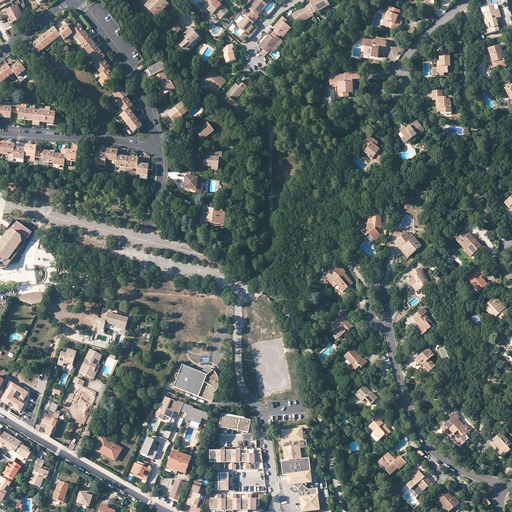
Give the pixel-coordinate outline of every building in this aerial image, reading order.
[(16,0),(12,3),(14,7),(6,11),(13,24),(24,18),(19,10),(26,7),(23,0),(16,0)] [(159,17),(163,12),(160,10),(168,2),(165,0),(152,0),(147,6),(159,17)] [(215,0),(215,1),(213,0),(212,0),(208,5),(211,8),(209,10),(214,15),(216,13),(222,19),(230,11),(222,4),(219,7),(217,4),(219,2),(221,3),(223,0),(215,0)] [(253,11),(250,14),(254,17),(257,20),(260,17),(259,16),(268,5),(262,0),(257,0),(250,8),(253,11)] [(312,0),(311,1),(312,3),(309,5),(309,6),(314,14),(331,4),(328,0),(312,0)] [(170,5),(168,2),(160,10),(163,12),(170,5)] [(497,3),(481,8),(487,28),(488,34),(500,31),(497,23),(500,23),(499,18),(501,17),(497,3)] [(314,14),(309,6),(293,15),(298,24),(315,15),(314,14)] [(389,6),(386,11),(389,12),(387,16),(390,18),(387,27),(397,30),(398,25),(400,26),(402,21),(399,20),(397,19),(398,18),(400,10),(389,6)] [(225,17),(230,21),(237,14),(232,9),(225,17)] [(382,25),(387,27),(390,18),(387,16),(389,12),(386,11),(382,25)] [(250,14),(248,12),(246,15),(247,16),(238,26),(246,33),(252,25),(255,23),(251,20),(254,17),(250,14)] [(275,33),(279,37),(281,35),(284,37),(292,28),(286,23),(288,21),(284,17),(278,24),(280,25),(276,30),(274,33),(275,33)] [(182,30),(177,24),(171,30),(176,35),(182,30)] [(55,27),(61,36),(65,40),(73,34),(77,39),(86,32),(80,25),(72,32),(67,25),(62,29),(58,25),(55,27)] [(255,27),(252,25),(246,33),(248,35),(255,27)] [(55,27),(46,34),(53,42),(61,36),(55,27)] [(179,44),(183,48),(186,46),(188,48),(201,36),(196,30),(190,35),(188,32),(180,39),(182,41),(179,44)] [(81,50),(84,47),(93,41),(86,32),(77,39),(81,44),(79,46),(77,48),(79,51),(81,50)] [(279,37),(275,33),(272,37),(270,35),(260,46),(268,53),(272,49),(281,39),(279,37)] [(49,45),(51,47),(55,45),(53,42),(46,34),(38,41),(44,49),(49,45)] [(284,42),(281,39),(272,49),(276,52),(284,42)] [(383,48),(383,46),(385,46),(387,47),(388,41),(376,40),(376,41),(366,39),(365,46),(367,47),(366,56),(369,56),(379,57),(380,53),(384,53),(385,48),(383,48)] [(44,49),(38,41),(30,47),(36,55),(44,49)] [(93,41),(84,47),(91,55),(99,49),(93,41)] [(237,60),(235,56),(234,52),(233,48),(234,48),(233,44),(224,47),(226,51),(224,51),(228,63),(237,60)] [(498,67),(506,64),(501,45),(488,49),(491,58),(487,59),(490,69),(498,67)] [(99,49),(91,55),(94,60),(97,64),(103,59),(106,57),(99,49)] [(441,67),(438,66),(438,69),(438,76),(444,76),(444,73),(449,73),(448,66),(451,66),(450,52),(440,53),(440,62),(441,67)] [(103,59),(97,64),(95,65),(102,74),(110,68),(103,59)] [(21,74),(26,70),(19,62),(14,66),(11,62),(8,64),(14,73),(18,77),(21,74)] [(160,84),(161,86),(166,95),(175,90),(171,81),(169,82),(164,71),(166,70),(162,63),(149,70),(153,79),(155,78),(156,80),(158,85),(160,84)] [(14,73),(8,64),(0,70),(0,71),(6,79),(14,73)] [(102,79),(106,85),(115,78),(111,73),(115,69),(112,66),(110,68),(102,74),(99,76),(102,79)] [(354,79),(357,79),(361,79),(361,71),(346,72),(346,74),(331,75),(332,83),(342,82),(343,97),(350,97),(350,92),(355,92),(354,81),(354,79)] [(219,91),(226,83),(219,77),(213,72),(206,80),(219,91)] [(511,83),(511,81),(503,85),(511,101),(511,83)] [(340,97),(343,97),(342,82),(332,83),(332,85),(339,85),(340,97)] [(241,87),(237,84),(228,95),(231,97),(227,101),(237,109),(240,105),(236,101),(248,87),(243,83),(241,87)] [(129,96),(122,87),(114,94),(120,102),(127,97),(129,96)] [(441,108),(441,113),(452,112),(451,102),(451,99),(447,100),(447,98),(443,98),(443,91),(433,91),(433,101),(437,101),(439,100),(439,108),(441,108)] [(133,106),(127,97),(120,102),(118,104),(125,112),(133,106)] [(11,112),(16,112),(17,103),(11,102),(10,107),(1,106),(0,113),(0,116),(11,118),(11,113),(11,112)] [(175,124),(183,117),(182,116),(189,111),(182,102),(168,114),(175,124)] [(19,113),(19,114),(19,119),(29,120),(31,110),(26,109),(27,104),(17,103),(16,112),(19,113)] [(136,109),(133,106),(125,112),(121,116),(127,124),(136,117),(132,112),(136,109)] [(46,107),(45,112),(44,122),(54,124),(54,123),(59,123),(60,119),(55,118),(56,113),(50,112),(51,107),(46,107)] [(44,122),(45,112),(31,110),(29,120),(33,121),(40,122),(44,122)] [(143,126),(136,117),(127,124),(134,132),(143,126)] [(185,119),(183,117),(175,124),(177,126),(185,119)] [(405,137),(408,141),(417,134),(418,136),(425,130),(417,120),(406,129),(404,127),(400,130),(405,137)] [(198,125),(192,129),(195,133),(197,131),(203,139),(214,131),(208,122),(200,128),(198,125)] [(371,152),(368,156),(373,160),(373,159),(380,164),(387,155),(376,146),(379,142),(370,136),(363,146),(371,152)] [(14,156),(15,148),(15,145),(5,144),(4,154),(14,156)] [(25,149),(24,160),(28,160),(29,157),(36,157),(40,158),(40,151),(36,150),(37,147),(26,145),(25,149)] [(65,161),(73,162),(76,162),(78,146),(74,145),(74,151),(67,150),(65,161)] [(360,150),(368,156),(371,152),(363,146),(360,150)] [(25,149),(15,148),(14,156),(14,158),(24,160),(25,149)] [(65,165),(65,161),(67,150),(63,149),(62,155),(55,154),(54,164),(54,165),(65,166),(65,165)] [(94,164),(102,165),(105,166),(106,160),(108,150),(103,149),(102,154),(96,153),(94,164)] [(110,161),(117,162),(118,151),(108,150),(106,160),(110,161)] [(54,164),(55,154),(55,153),(40,151),(40,158),(44,158),(43,162),(54,164)] [(117,162),(117,165),(116,167),(127,169),(129,157),(122,157),(123,152),(118,151),(117,162)] [(212,167),(218,167),(220,157),(222,157),(223,152),(216,152),(215,156),(205,155),(204,166),(212,167)] [(127,169),(134,169),(138,170),(139,159),(129,157),(127,169)] [(141,175),(148,176),(149,170),(149,165),(142,164),(143,159),(139,159),(138,170),(137,175),(141,175)] [(195,173),(187,172),(187,177),(186,177),(185,189),(192,190),(192,188),(196,188),(197,189),(197,190),(196,194),(202,194),(204,183),(198,183),(198,178),(195,178),(195,173)] [(481,196),(483,194),(484,194),(479,189),(475,193),(473,191),(470,194),(471,196),(467,200),(472,205),(475,201),(477,200),(485,209),(481,213),(479,218),(485,221),(487,217),(493,211),(487,206),(489,204),(482,198),(481,196)] [(208,223),(224,225),(226,211),(211,210),(211,206),(204,205),(201,226),(208,227),(208,223)] [(376,223),(376,216),(369,215),(368,223),(366,226),(364,225),(359,230),(366,237),(369,235),(375,242),(380,238),(380,228),(382,228),(382,223),(381,223),(376,223)] [(224,229),(224,225),(208,223),(208,227),(201,226),(201,230),(216,232),(216,228),(224,229)] [(396,234),(400,238),(406,232),(403,229),(396,234)] [(0,258),(4,261),(9,260),(22,242),(21,236),(14,231),(7,232),(0,241),(0,258)] [(462,241),(474,254),(482,247),(470,233),(468,235),(464,231),(456,239),(460,243),(462,241)] [(396,241),(410,257),(422,246),(414,238),(413,239),(406,232),(400,238),(396,241)] [(408,259),(410,257),(396,241),(394,243),(408,259)] [(472,256),(474,254),(462,241),(460,243),(472,256)] [(329,275),(338,285),(343,292),(354,283),(345,273),(346,272),(340,265),(329,275)] [(477,286),(481,291),(488,285),(481,277),(485,274),(479,267),(467,278),(476,287),(477,286)] [(413,278),(420,290),(430,285),(421,268),(411,274),(413,278)] [(335,288),(338,285),(329,275),(326,277),(335,288)] [(422,293),(420,290),(413,278),(410,280),(418,295),(422,293)] [(29,297),(28,296),(27,295),(26,295),(25,295),(24,295),(23,296),(23,297),(22,298),(20,298),(20,300),(32,305),(41,303),(46,292),(40,293),(40,295),(37,296),(38,297),(30,299),(30,298),(29,297)] [(489,308),(500,321),(510,312),(498,299),(497,301),(495,298),(485,307),(488,310),(489,308)] [(420,327),(425,333),(434,325),(425,314),(427,312),(423,308),(412,318),(420,327)] [(498,323),(500,321),(489,308),(488,310),(487,310),(498,323)] [(333,329),(341,336),(348,329),(350,331),(354,327),(346,319),(349,316),(344,311),(340,314),(341,315),(330,325),(333,329)] [(129,319),(108,313),(106,323),(117,326),(117,324),(120,325),(119,327),(119,328),(126,330),(129,319)] [(423,335),(425,333),(420,327),(417,329),(423,335)] [(339,338),(341,336),(333,329),(331,331),(339,338)] [(364,359),(359,354),(353,348),(344,357),(351,364),(347,368),(352,374),(360,366),(362,368),(368,362),(365,359),(364,359)] [(421,363),(423,365),(429,372),(436,366),(430,359),(434,355),(429,348),(415,360),(419,365),(421,363)] [(66,363),(72,364),(76,351),(68,349),(67,353),(61,352),(58,364),(63,366),(64,364),(65,359),(67,360),(66,363)] [(91,349),(80,372),(83,373),(84,372),(86,373),(86,374),(91,377),(94,371),(95,371),(98,365),(93,363),(95,358),(100,360),(103,355),(91,349)] [(201,372),(182,365),(179,373),(177,374),(175,375),(175,377),(176,379),(173,387),(212,402),(215,395),(213,394),(211,393),(213,388),(218,384),(219,383),(218,378),(217,374),(213,370),(212,370),(207,375),(201,372)] [(76,377),(74,382),(83,386),(85,381),(76,377)] [(15,382),(9,379),(6,384),(12,388),(15,382)] [(445,387),(441,383),(434,389),(444,400),(445,399),(448,402),(456,395),(447,385),(445,387)] [(357,393),(363,400),(365,399),(372,405),(378,399),(372,392),(371,393),(365,386),(357,393)] [(16,400),(15,399),(12,403),(27,412),(36,398),(23,389),(16,400)] [(178,402),(166,397),(163,403),(165,403),(160,413),(157,411),(155,416),(163,419),(165,415),(172,418),(175,411),(180,413),(184,403),(179,400),(178,402)] [(194,406),(185,403),(182,410),(186,412),(188,415),(186,416),(185,419),(186,421),(188,422),(192,420),(201,424),(203,417),(208,419),(211,414),(193,407),(194,406)] [(50,423),(45,420),(42,426),(48,429),(45,435),(50,437),(52,433),(54,433),(56,428),(55,427),(60,414),(55,412),(55,413),(50,423)] [(47,414),(45,420),(50,423),(55,413),(51,412),(49,415),(47,414)] [(382,422),(383,420),(387,417),(382,412),(373,421),(375,422),(370,427),(375,432),(374,433),(380,440),(385,435),(387,436),(392,432),(386,426),(382,422)] [(225,415),(221,414),(219,428),(224,428),(224,427),(235,428),(235,427),(238,428),(238,429),(244,430),(244,431),(249,432),(251,419),(242,418),(242,419),(240,419),(240,418),(225,416),(225,415)] [(459,440),(463,444),(470,438),(468,436),(471,434),(470,432),(472,430),(466,424),(465,426),(459,419),(461,418),(457,414),(441,428),(445,432),(449,429),(454,434),(458,431),(463,436),(459,440)] [(310,476),(309,472),(307,459),(302,459),(299,441),(304,440),(304,436),(303,431),(303,428),(280,431),(281,434),(281,439),(282,443),(284,443),(286,462),(283,462),(285,475),(287,475),(288,486),(294,485),(297,487),(300,490),(304,484),(305,484),(306,486),(309,489),(305,494),(310,497),(314,493),(313,488),(313,486),(309,483),(311,483),(312,481),(312,476),(310,476)] [(454,434),(459,440),(463,436),(458,431),(454,434)] [(3,436),(0,434),(0,443),(3,445),(4,443),(8,446),(13,437),(5,433),(3,436)] [(502,433),(493,440),(496,443),(493,445),(499,452),(498,453),(502,458),(511,450),(508,447),(511,444),(502,433)] [(461,447),(463,444),(459,440),(454,434),(452,436),(461,447)] [(21,443),(13,437),(8,446),(12,449),(12,451),(18,454),(23,446),(20,444),(21,443)] [(115,457),(120,447),(103,437),(95,450),(102,454),(104,451),(115,457)] [(155,440),(148,437),(141,452),(155,459),(158,452),(151,448),(155,440)] [(24,446),(23,446),(18,454),(27,460),(28,458),(33,461),(35,455),(32,453),(31,454),(29,452),(30,450),(24,446)] [(123,448),(120,447),(115,457),(104,451),(102,454),(116,461),(123,448)] [(424,454),(420,449),(415,453),(420,458),(424,454)] [(254,450),(209,451),(209,463),(215,463),(217,463),(218,463),(224,463),(230,463),(232,463),(233,463),(239,463),(239,462),(244,462),(247,462),(247,463),(248,463),(254,463),(254,450)] [(192,458),(173,452),(168,468),(186,474),(192,458)] [(389,453),(378,463),(386,471),(387,471),(391,475),(399,468),(400,469),(406,463),(400,456),(396,461),(389,453)] [(42,470),(43,467),(45,461),(39,459),(30,484),(41,487),(44,479),(46,480),(49,472),(42,470)] [(22,467),(15,463),(13,466),(11,465),(9,468),(7,467),(3,474),(6,475),(12,479),(14,480),(22,467)] [(144,476),(148,478),(151,470),(144,467),(137,464),(135,463),(131,472),(140,476),(141,475),(144,476)] [(425,477),(422,474),(420,471),(412,478),(413,480),(407,486),(411,490),(412,490),(418,496),(428,486),(430,488),(433,484),(427,476),(425,477)] [(228,474),(218,474),(219,491),(229,490),(229,486),(232,486),(232,478),(229,478),(228,474)] [(12,479),(6,475),(4,478),(1,477),(0,479),(0,487),(5,491),(8,486),(9,487),(11,483),(10,482),(12,479)] [(185,483),(176,480),(170,498),(179,501),(185,483)] [(188,502),(198,506),(202,495),(199,494),(201,488),(202,483),(195,481),(188,502)] [(70,485),(61,482),(60,486),(58,485),(53,499),(64,503),(70,485)] [(317,488),(313,488),(314,493),(310,497),(305,494),(309,489),(306,486),(305,484),(304,484),(300,490),(302,508),(302,509),(302,508),(306,508),(307,509),(307,507),(311,507),(311,508),(311,507),(315,506),(315,508),(316,508),(315,506),(320,506),(320,507),(317,488)] [(455,500),(453,498),(446,490),(435,499),(446,511),(449,511),(460,503),(456,499),(455,500)] [(93,497),(81,493),(77,503),(89,507),(93,497)] [(222,495),(216,495),(216,499),(210,499),(211,510),(218,510),(218,511),(227,511),(234,511),(234,510),(242,510),(242,511),(249,511),(249,510),(257,510),(257,506),(260,506),(260,499),(252,499),(252,494),(246,494),(246,499),(242,500),(242,499),(237,499),(237,494),(231,494),(231,500),(227,500),(227,499),(222,500),(222,495)]
